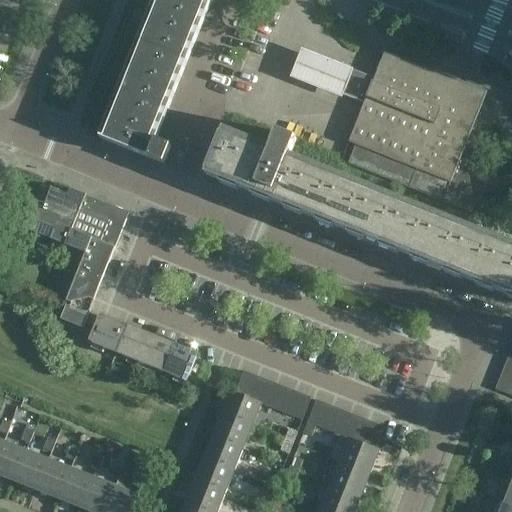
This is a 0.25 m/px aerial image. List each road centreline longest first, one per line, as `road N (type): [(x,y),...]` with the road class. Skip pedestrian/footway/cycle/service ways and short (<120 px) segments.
road 1 (residential): [(167,193),(125,300),(446,427)]
road 2 (residential): [(446,427),(477,349),(477,322),(179,198)]
road 3 (residential): [(179,198),(216,100),(202,75),(230,3)]
road 4 (residential): [(167,193),(17,135)]
road 5 (residential): [(17,135),(70,0)]
